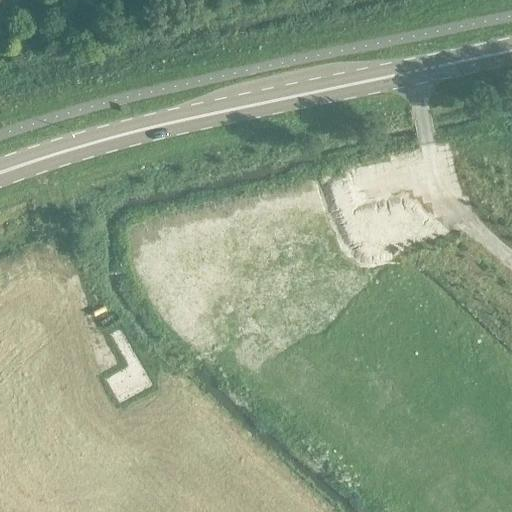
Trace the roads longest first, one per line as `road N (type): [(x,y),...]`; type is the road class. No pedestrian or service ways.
road 1 (secondary): [(511,51),(160,125),(0,172)]
road 2 (track): [(511,262),(462,218),(427,145),(411,72)]
road 3 (track): [(81,353),(46,155)]
